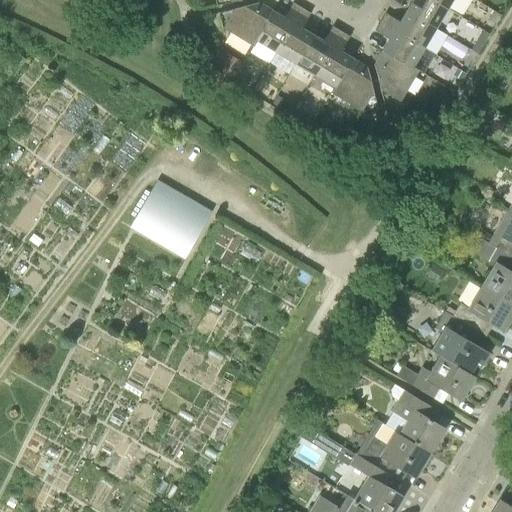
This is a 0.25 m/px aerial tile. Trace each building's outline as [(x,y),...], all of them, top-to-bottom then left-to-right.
[(435,28),(447,8),(432,0),(412,0),(413,0),(407,11),(435,28)] [(432,0),(447,8),(462,17),(472,0),(432,0)] [(253,47),(257,41),(273,12),(257,3),(218,13),(222,28),(253,47)] [(257,41),(276,52),(301,8),(293,3),(284,18),(273,12),(257,41)] [(276,52),(295,63),(312,35),(301,28),(310,13),(301,8),(276,52)] [(380,22),(424,47),(435,28),(407,11),(400,22),(385,13),(380,22)] [(501,15),(494,11),(488,20),(496,24),(501,15)] [(413,66),(424,47),(380,22),(375,31),(390,40),(384,49),(413,66)] [(295,63),(315,75),(341,31),(332,26),(323,41),(312,35),(295,63)] [(334,86),(351,58),(340,52),(349,36),(341,31),(315,75),(334,86)] [(385,105),(400,101),(419,70),(413,66),(384,49),(375,66),(385,105)] [(362,111),(377,107),(367,67),(351,58),(334,86),(331,93),(362,111)] [(151,193),(136,218),(190,249),(210,213),(184,198),(178,209),(151,193)] [(487,243),(511,258),(511,211),(508,209),(490,238),(487,243)] [(480,285),(511,304),(511,272),(508,270),(511,264),(511,258),(487,243),(465,229),(460,238),(475,247),(473,250),(494,263),(480,285)] [(425,275),(438,283),(444,271),(432,263),(425,275)] [(452,316),(473,329),(480,333),(488,321),(503,330),(511,314),(511,304),(480,285),(467,307),(460,303),(452,316)] [(431,349),(440,355),(475,376),(489,352),(467,339),(473,329),(452,316),(445,311),(435,327),(442,331),(431,349)] [(411,385),(433,398),(439,387),(461,400),(475,376),(440,355),(430,371),(422,367),(417,375),(403,366),(398,375),(412,383),(411,385)] [(400,434),(430,451),(444,428),(422,415),(428,405),(406,391),(393,412),(408,421),(400,434)] [(349,464),(355,454),(308,425),(301,437),(348,466),(349,464)] [(361,457),(387,474),(394,463),(415,476),(430,451),(400,434),(396,432),(388,445),(374,436),(361,457)] [(353,498),(374,511),(392,511),(402,495),(382,483),(387,474),(361,457),(355,454),(349,464),(367,475),(353,498)] [(374,511),(353,498),(347,495),(339,507),(319,495),(308,511),(374,511)] [(491,511),(511,511),(511,506),(499,498),(491,511)]
